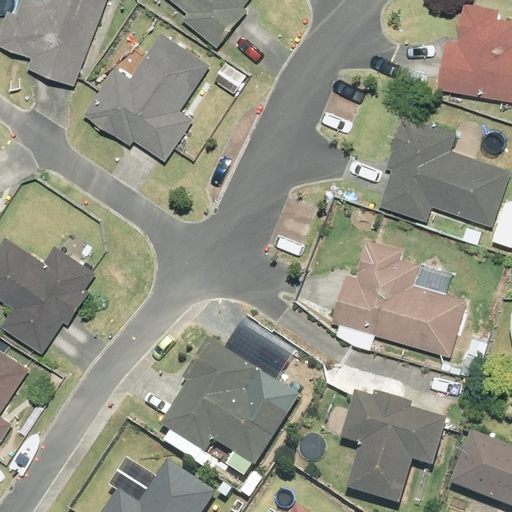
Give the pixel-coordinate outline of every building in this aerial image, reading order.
[(105,0),(22,0),(18,14),(8,10),(0,34),(0,46),(31,56),(27,67),(78,84),(105,0)] [(175,0),(189,11),(184,18),(217,44),(245,9),(238,4),(240,0),(175,0)] [(501,12),(464,6),(458,43),(446,41),(438,86),(511,98),(511,22),(500,20),(501,12)] [(116,67),(84,113),(129,144),(133,139),(164,161),(193,119),(177,109),(208,65),(161,32),(130,77),(116,67)] [(246,76),(227,62),(215,79),(219,82),(213,91),(227,101),(246,76)] [(432,205),(490,223),(505,170),(448,153),(455,132),(406,117),(379,204),(427,219),(432,205)] [(6,241),(0,248),(0,295),(13,304),(0,325),(42,352),(64,316),(68,319),(86,292),(81,289),(92,271),(55,249),(45,266),(6,241)] [(417,266),(398,261),(400,251),(369,243),(359,279),(345,276),(333,321),(449,351),(463,299),(412,286),(417,266)] [(488,341),(472,334),(459,366),(476,373),(488,341)] [(211,342),(161,424),(171,431),(166,441),(188,455),(194,446),(204,452),(213,438),(254,464),(283,418),(243,393),(257,371),(211,342)] [(0,409),(28,370),(0,351),(0,442),(15,421),(0,409)] [(408,408),(410,404),(379,397),(378,401),(354,395),(342,440),(361,444),(350,489),(398,501),(407,459),(430,465),(441,416),(408,408)] [(511,511),(511,451),(469,436),(452,483),(498,500),(494,511),(511,511)] [(119,487),(104,511),(198,511),(211,491),(167,464),(144,502),(119,487)]
